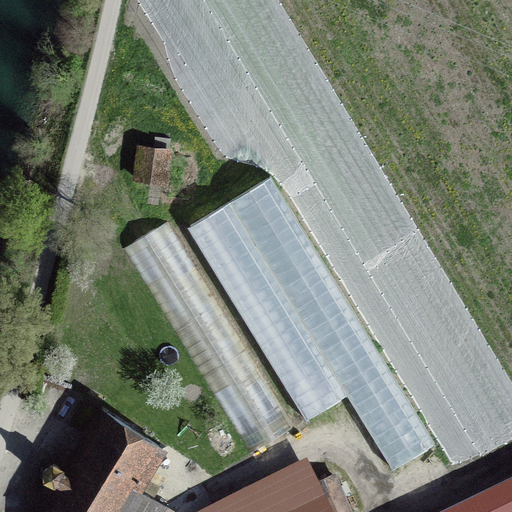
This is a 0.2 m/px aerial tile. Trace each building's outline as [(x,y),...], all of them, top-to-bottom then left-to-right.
[(171,181),(169,197),(188,199),(191,157),(169,155),(169,150),(139,147),(135,178),(165,182),(165,180),(171,181)] [(271,182),(192,230),(306,416),(348,391),(394,467),(432,445),(271,182)] [(293,426),(168,221),(123,248),(249,453),(293,426)] [(175,511),(137,489),(162,447),(104,410),(66,470),(54,463),(44,469),(45,480),(56,486),(41,511),(175,511)] [(328,511),(305,464),(205,511),(328,511)] [(356,511),(357,511),(341,474),(322,483),(334,511),(356,511)] [(511,511),(511,479),(445,511),(511,511)]
